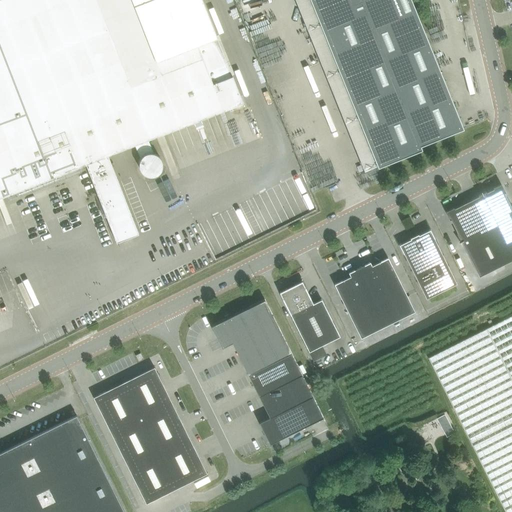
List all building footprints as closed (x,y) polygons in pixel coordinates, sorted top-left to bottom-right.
[(0,0),(0,197),(85,164),(116,242),(138,234),(108,155),(134,145),(140,159),(139,160),(139,162),(139,163),(139,164),(139,166),(139,167),(139,168),(140,170),(141,171),(141,172),(142,173),(143,174),(144,174),(146,175),(147,176),(148,176),(150,176),(151,176),(152,176),(154,176),(155,175),(156,175),(157,174),(158,173),(159,172),(160,171),(161,170),(161,168),(162,167),(162,166),(162,164),(162,163),(162,162),(161,160),(161,159),(160,158),(159,157),(158,156),(157,155),(156,154),(155,154),(154,153),(148,139),(193,121),(200,119),(231,107),(243,102),(232,75),(221,80),(212,83),(197,44),(206,41),(217,37),(202,0),(0,0)] [(310,0),(378,168),(422,150),(420,146),(437,139),(463,129),(421,23),(411,0),(310,0)] [(447,212),(457,233),(456,234),(460,241),(461,241),(479,276),(511,260),(511,206),(511,207),(500,185),(486,193),(486,192),(478,195),(479,196),(447,212)] [(410,238),(410,239),(399,245),(400,246),(426,299),(456,283),(431,231),(430,229),(419,235),(418,234),(410,238)] [(334,284),(338,292),(361,338),(414,311),(392,265),(388,258),(380,261),(372,265),(370,262),(364,265),(354,269),(354,270),(349,273),(350,276),(342,280),(334,284)] [(290,315),(291,315),(309,351),(340,336),(321,299),(313,303),(313,302),(313,303),(310,297),(310,296),(309,296),(306,289),(306,288),(305,287),(302,282),(303,282),(302,281),(301,281),(301,282),(296,284),(294,285),(287,289),(287,288),(285,289),(286,289),(280,292),(279,292),(280,293),(282,298),(282,299),(283,300),(287,307),(287,308),(290,314),(290,315)] [(323,417),(265,299),(211,326),(222,348),(232,343),(269,417),(259,422),(270,444),(323,417)] [(511,315),(487,328),(511,379),(511,315)] [(428,358),(506,511),(511,511),(511,379),(487,328),(454,344),(428,358)] [(154,367),(124,382),(123,382),(124,384),(119,387),(118,385),(93,397),(111,433),(113,432),(116,437),(114,438),(146,503),(171,491),(170,489),(175,487),(176,488),(207,473),(206,472),(204,473),(202,468),(204,467),(174,408),(173,409),(170,404),(172,403),(157,373),(155,374),(153,369),(155,368),(154,367)] [(0,511),(124,511),(76,415),(0,452),(0,511)] [(445,419),(437,419),(437,429),(446,428),(445,419)]
